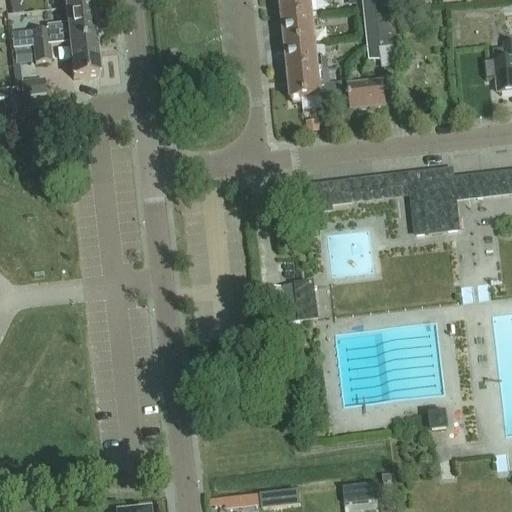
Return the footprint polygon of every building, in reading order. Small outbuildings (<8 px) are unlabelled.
[(64,0),(65,11),(84,9),(82,0),(64,0)] [(279,0),(290,105),(343,99),(341,86),(330,87),(328,73),(317,74),(309,0),(279,0)] [(360,0),(362,13),(375,12),(373,0),(360,0)] [(389,0),(376,0),(378,13),(391,11),(389,0)] [(95,51),(91,8),(84,9),(65,11),(67,27),(52,28),(53,32),(47,32),(49,49),(69,47),(82,45),(82,52),(95,51)] [(364,39),(377,38),(375,12),(362,13),(364,39)] [(35,49),(35,50),(49,49),(47,32),(47,31),(33,33),(35,49)] [(33,33),(10,35),(12,51),(35,49),(33,33)] [(364,39),(367,66),(380,64),(377,38),(364,39)] [(98,79),(95,51),(82,52),(82,45),(69,47),(72,82),(98,79)] [(511,45),(502,46),(503,51),(492,52),(493,64),(492,64),(494,83),(497,82),(498,97),(511,95),(511,45)] [(35,50),(37,64),(51,63),(49,49),(35,50)] [(31,52),(14,53),(16,67),(32,65),(31,52)] [(22,99),(46,97),(44,81),(20,84),(22,99)] [(350,114),(386,110),(383,85),(347,89),(350,114)] [(319,122),(304,124),(306,137),(320,135),(319,122)] [(453,171),(349,183),(350,186),(352,206),(352,207),(411,201),(414,218),(456,213),(454,206),(474,204),(471,181),(471,179),(455,181),(453,171)] [(511,198),(510,177),(509,174),(486,177),(486,179),(489,202),(511,199),(511,198)] [(486,177),(471,179),(471,181),(474,204),(489,202),(486,179),(486,177)] [(313,187),(310,188),(311,196),(314,218),(317,218),(333,216),(333,210),(352,208),(352,207),(352,206),(350,186),(349,183),(313,187)] [(456,213),(414,218),(416,238),(458,233),(456,213)] [(313,285),(266,291),(269,315),(283,314),(285,328),(318,324),(313,285)] [(448,434),(446,416),(428,418),(430,436),(448,434)]
